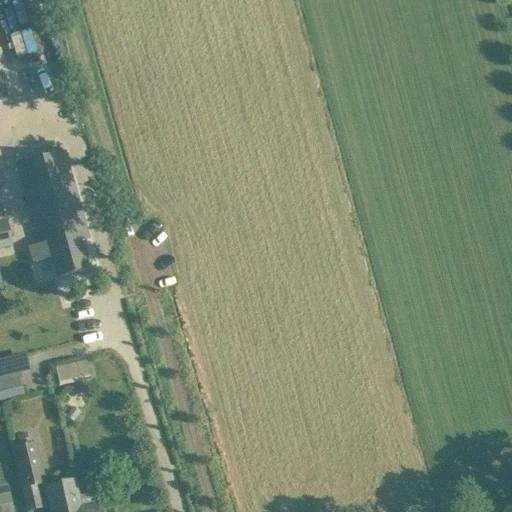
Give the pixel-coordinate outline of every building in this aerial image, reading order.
[(64,152),(16,165),(38,245),(28,248),(33,263),(53,257),(58,277),(87,269),(79,242),(89,239),(67,162),(64,152)] [(0,247),(11,245),(6,221),(0,222),(0,247)] [(86,361),(52,369),(57,386),(90,379),(86,361)] [(0,399),(22,394),(18,373),(0,376),(0,399)] [(62,396),(57,404),(66,409),(71,401),(62,396)] [(0,406),(7,417),(20,409),(13,397),(0,406)] [(14,451),(27,511),(41,507),(36,484),(44,483),(36,444),(14,451)] [(45,487),(50,511),(94,511),(93,506),(81,509),(74,481),(45,487)] [(0,511),(11,511),(6,487),(0,488),(0,511)]
